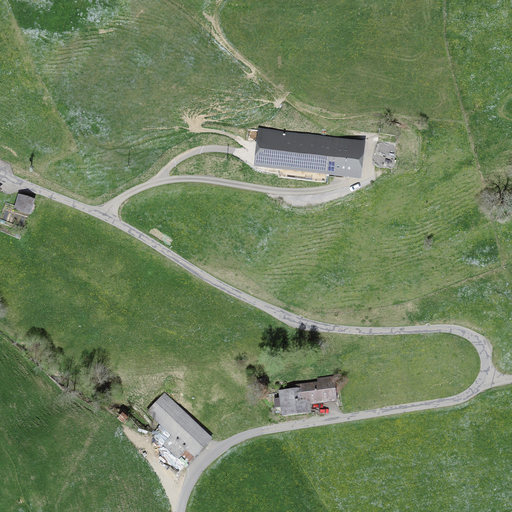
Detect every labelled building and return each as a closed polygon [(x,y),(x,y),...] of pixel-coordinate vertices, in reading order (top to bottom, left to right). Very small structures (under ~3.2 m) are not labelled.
[(357,174),(360,143),(263,132),(260,163),(357,174)] [(397,140),(376,136),(373,157),(393,160),(397,140)] [(31,205),(32,202),(19,197),(15,208),(32,213),(34,206),(31,205)] [(283,412),(305,410),(305,402),(332,400),(330,378),(319,379),(319,384),(295,386),(296,391),(278,393),(279,399),(282,399),(283,412)] [(147,414),(193,457),(210,438),(164,395),(147,414)]
